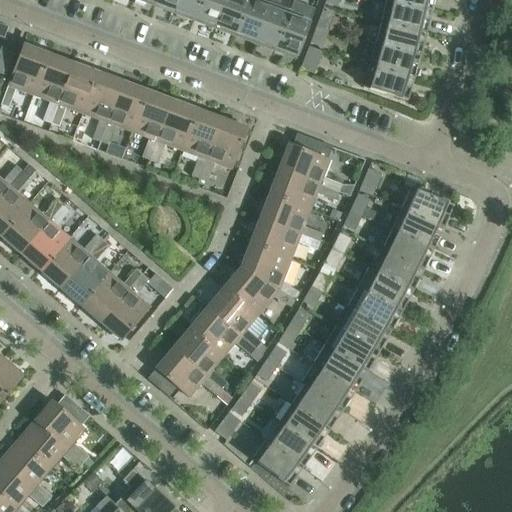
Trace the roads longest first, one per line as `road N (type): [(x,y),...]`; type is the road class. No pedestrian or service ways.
road 1 (residential): [(432,165),(0,6)]
road 2 (residential): [(432,165),(488,185),(497,210),(419,369),(323,511)]
road 3 (residential): [(235,509),(0,305)]
road 4 (residential): [(479,0),(432,165)]
